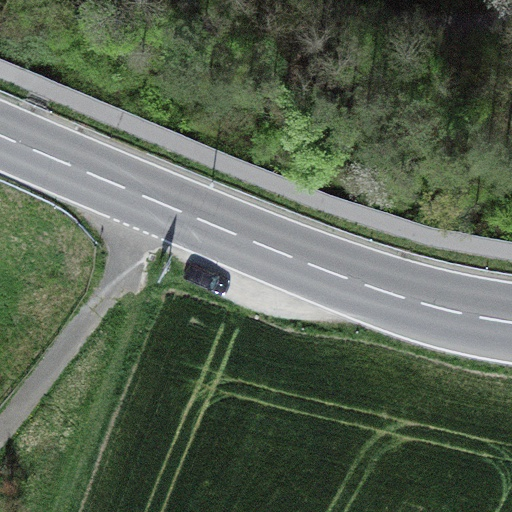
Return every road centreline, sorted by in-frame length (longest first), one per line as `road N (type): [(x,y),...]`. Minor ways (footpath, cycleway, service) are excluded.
road 1 (primary): [(0,134),(325,270),(511,322)]
road 2 (track): [(0,433),(116,284),(162,203)]
